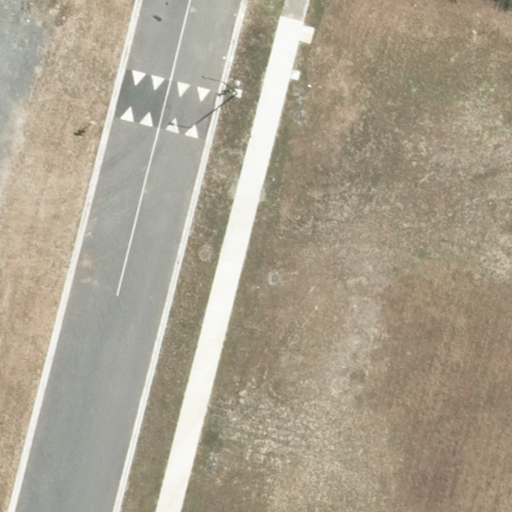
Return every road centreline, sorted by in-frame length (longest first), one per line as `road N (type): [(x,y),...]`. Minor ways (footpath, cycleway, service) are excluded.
road 1 (residential): [(191,0),(58,511)]
road 2 (unknown): [(116,288),(0,238)]
